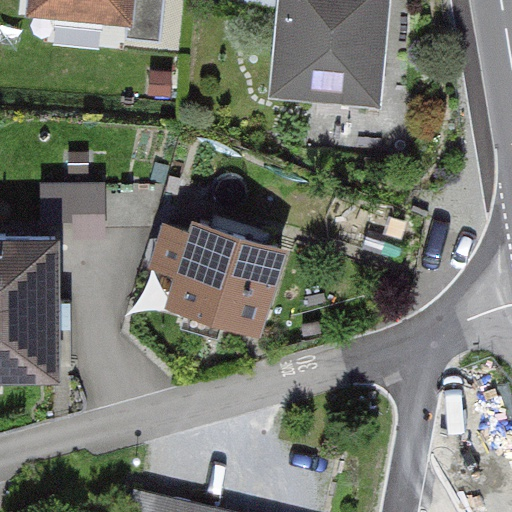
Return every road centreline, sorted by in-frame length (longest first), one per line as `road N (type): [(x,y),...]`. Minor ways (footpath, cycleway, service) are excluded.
road 1 (residential): [(0,458),(434,332)]
road 2 (residential): [(402,511),(434,332)]
